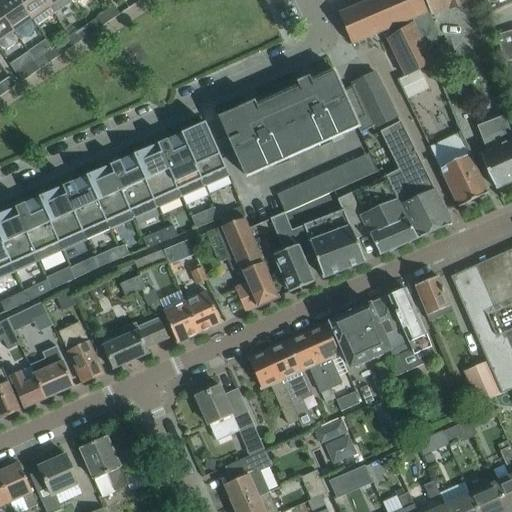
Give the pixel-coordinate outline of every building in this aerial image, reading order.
[(32,21),(17,0),(1,0),(0,1),(0,12),(13,32),(15,31),(17,35),(20,36),(26,36),(30,34),(32,33),(34,28),(33,24),(32,21)] [(53,14),(43,0),(17,0),(32,21),(35,26),(53,14)] [(71,1),(70,0),(43,0),(53,14),(71,2),(71,1)] [(369,0),(338,14),(351,45),(426,12),(421,0),(369,0)] [(473,0),(425,0),(432,17),(473,0)] [(511,0),(483,0),(489,15),(511,4),(511,0)] [(113,6),(104,12),(110,20),(119,14),(113,6)] [(13,32),(0,12),(0,48),(1,49),(5,49),(8,49),(11,47),(13,45),(15,41),(15,37),(14,34),(12,33),(13,32)] [(92,33),(110,20),(104,12),(86,24),(92,33)] [(433,63),(428,47),(437,45),(426,12),(388,37),(386,39),(404,76),(405,77),(420,70),(433,63)] [(75,45),(92,33),(86,24),(69,36),(70,38),(75,45)] [(511,30),(496,35),(504,62),(511,59),(511,30)] [(75,45),(70,38),(69,36),(60,42),(66,51),(75,45)] [(42,55),(33,61),(39,69),(48,63),(42,55)] [(20,82),(39,69),(33,61),(14,73),(20,82)] [(359,133),(372,126),(352,85),(341,91),(332,69),(243,108),(242,106),(217,118),(228,141),(230,141),(246,177),(262,170),(260,165),(271,160),(273,165),(276,164),(274,159),(284,154),(287,159),(317,145),(315,140),(326,135),(328,140),(331,139),(328,134),(339,129),(341,134),(357,128),(359,133)] [(352,85),(372,126),(373,128),(396,117),(374,72),(351,84),(352,85)] [(511,137),(504,116),(477,127),(487,151),(480,154),(496,189),(511,181),(511,137)] [(398,170),(384,176),(387,182),(390,188),(417,239),(450,224),(399,122),(379,132),(398,170)] [(205,187),(228,176),(205,123),(181,134),(205,187)] [(181,134),(170,139),(156,145),(180,198),(205,187),(181,134)] [(458,207),(487,193),(458,134),(429,148),(458,207)] [(180,198),(156,145),(133,155),(156,208),(180,198)] [(133,155),(122,160),(109,166),(133,219),(156,208),(133,155)] [(133,219),(109,166),(85,176),(109,229),(133,219)] [(85,176),(75,181),(62,187),(85,240),(109,229),(85,176)] [(379,255),(417,239),(390,188),(387,182),(377,188),(374,183),(363,188),(362,187),(336,199),(341,210),(349,226),(355,239),(368,233),(379,255)] [(85,240),(62,187),(38,198),(61,251),(85,240)] [(38,198),(27,202),(14,208),(38,261),(61,251),(38,198)] [(38,261),(14,208),(0,214),(0,240),(14,272),(38,261)] [(218,220),(214,209),(207,212),(212,222),(218,220)] [(207,210),(190,217),(195,229),(212,222),(207,212),(207,210)] [(364,262),(355,239),(349,226),(341,210),(302,225),(303,226),(314,254),(323,277),(364,262)] [(291,231),(283,213),(269,219),(283,251),(273,256),(273,257),(283,278),(280,279),(284,289),(287,288),(289,292),(313,282),(302,258),(291,231)] [(234,288),(245,312),(278,298),(244,219),(221,228),(241,274),(242,274),(246,283),(234,288)] [(173,226),(166,228),(170,239),(177,236),(173,226)] [(302,258),(314,254),(303,226),(291,231),(302,258)] [(170,239),(166,228),(159,231),(163,242),(170,239)] [(0,240),(0,277),(14,272),(0,240)] [(124,245),(117,248),(122,258),(128,255),(124,245)] [(122,258),(117,248),(111,250),(115,261),(122,258)] [(511,248),(449,277),(486,361),(500,394),(511,388),(511,248)] [(152,266),(148,256),(134,262),(138,272),(152,266)] [(76,266),(70,269),(74,279),(81,276),(76,266)] [(192,272),(197,284),(206,280),(201,268),(192,272)] [(74,279),(70,269),(63,272),(68,282),(74,279)] [(145,286),(139,275),(120,284),(125,295),(145,286)] [(437,276),(413,286),(428,321),(452,311),(437,276)] [(29,288),(23,291),(28,302),(34,298),(29,288)] [(406,289),(387,298),(410,348),(391,355),(386,358),(387,360),(374,365),(379,375),(381,380),(394,374),(394,375),(433,358),(423,329),(406,289)] [(28,302),(23,291),(16,295),(21,305),(28,302)] [(71,292),(57,299),(62,310),(77,304),(71,292)] [(206,292),(185,302),(198,333),(220,323),(206,292)] [(410,348),(387,298),(387,297),(329,323),(349,366),(388,348),(391,355),(410,348)] [(198,333),(185,302),(162,312),(177,343),(198,333)] [(27,310),(6,320),(13,332),(33,322),(27,310)] [(112,369),(149,353),(146,347),(167,338),(158,318),(137,327),(135,323),(122,329),(125,336),(102,346),(112,369)] [(6,320),(0,322),(0,341),(2,340),(8,351),(19,345),(13,332),(6,320)] [(58,332),(81,383),(103,374),(80,322),(58,332)] [(325,325),(306,333),(335,399),(344,394),(339,382),(341,382),(329,357),(338,353),(325,325)] [(335,399),(306,333),(287,342),(300,370),(308,366),(325,404),(335,399)] [(300,370),(287,342),(268,351),(299,421),(298,421),(302,429),(313,424),(303,399),(301,397),(310,392),(300,370)] [(299,421),(268,351),(248,360),(260,388),(270,384),(281,409),(288,426),(298,421),(299,421)] [(73,387),(62,362),(50,367),(46,359),(29,366),(30,367),(33,375),(35,379),(44,399),(73,387)] [(486,361),(474,367),(488,399),(500,394),(486,361)] [(0,419),(20,410),(0,366),(0,419)] [(44,399),(35,379),(33,375),(30,367),(9,377),(23,409),(44,399)] [(379,375),(372,378),(380,398),(387,395),(386,392),(381,380),(379,375)] [(238,431),(238,432),(249,456),(263,450),(239,393),(225,399),(219,386),(195,396),(207,425),(208,424),(216,441),(238,431)] [(367,386),(360,389),(365,402),(366,404),(373,401),(367,386)] [(415,387),(393,397),(401,417),(424,408),(415,387)] [(344,396),(336,400),(341,411),(349,407),(344,396)] [(484,423),(496,418),(492,408),(480,414),(484,423)] [(343,423),(316,434),(321,448),(349,437),(343,423)] [(422,454),(447,443),(441,432),(417,443),(422,454)] [(93,480),(101,498),(114,491),(127,486),(105,437),(79,448),(93,480)] [(511,453),(509,447),(507,441),(497,445),(499,451),(510,475),(494,482),(507,511),(508,511),(507,509),(511,506),(511,453)] [(264,450),(226,467),(232,481),(259,470),(259,471),(271,465),(264,450)] [(38,467),(51,496),(55,505),(81,494),(82,496),(83,495),(78,484),(65,455),(38,467)] [(18,463),(0,471),(0,480),(10,502),(22,497),(28,510),(37,505),(18,463)] [(268,492),(259,471),(259,470),(232,481),(223,485),(233,507),(268,492)] [(315,472),(314,471),(301,477),(305,486),(310,499),(320,495),(326,492),(317,471),(315,472)] [(340,477),(329,482),(336,497),(336,499),(348,494),(340,477)] [(0,506),(10,502),(0,480),(0,506)] [(439,494),(433,481),(423,486),(429,499),(439,494)] [(506,511),(507,511),(494,482),(469,494),(477,511),(506,511)] [(277,511),(268,492),(233,507),(234,511),(277,511)] [(413,506),(407,493),(398,497),(403,510),(413,506)] [(477,511),(469,494),(444,505),(446,511),(477,511)] [(325,505),(320,495),(310,499),(307,501),(311,511),(325,505)]
